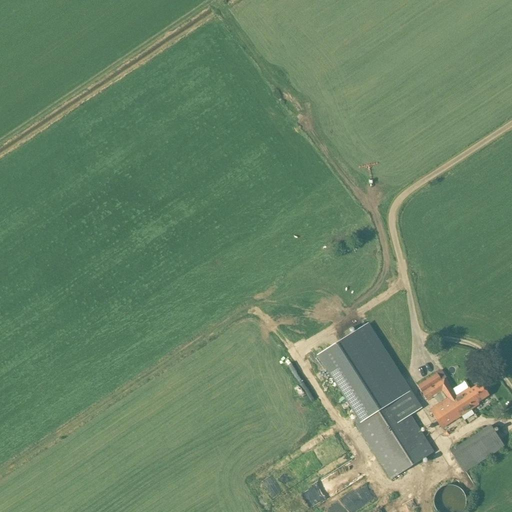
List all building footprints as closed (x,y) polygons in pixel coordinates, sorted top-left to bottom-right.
[(356,425),(391,480),(435,452),(409,410),(419,404),(375,330),(331,359),(367,419),(356,425)] [(457,396),(455,393),(445,378),(441,380),(437,374),(418,386),(427,401),(442,392),(446,399),(429,410),(441,429),(472,409),(469,404),(470,403),(467,400),(468,399),(463,392),(457,396)] [(469,404),(472,409),(479,405),(477,403),(489,395),(481,383),(470,390),(469,388),(463,392),(468,399),(467,400),(470,403),(469,404)] [(505,447),(490,425),(449,452),(464,474),(505,447)] [(434,497),(434,501),(434,506),(437,511),(462,511),(465,508),(466,503),(466,498),(464,494),(461,490),(457,487),(453,486),(448,485),(444,487),(440,489),(436,493),(434,497)]
